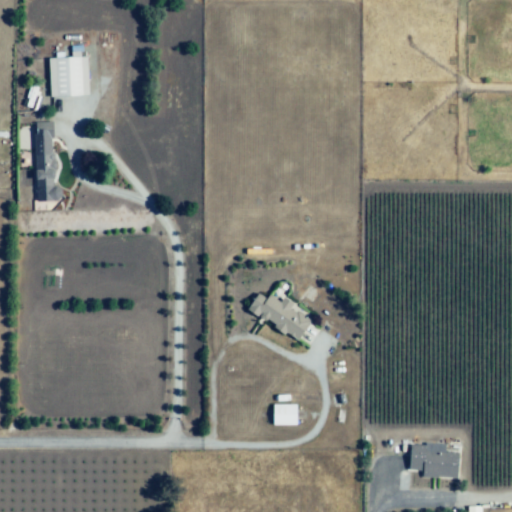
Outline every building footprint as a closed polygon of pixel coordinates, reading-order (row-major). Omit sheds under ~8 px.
[(48,59),(83,57),(84,95),(50,96),(48,59)] [(61,203),(30,204),(27,124),(58,123),(61,203)] [(245,313),(261,285),(316,318),(300,345),(245,313)] [(271,404),(296,404),(296,424),(271,424),(271,404)] [(410,471),(414,436),(458,442),(453,476),(410,471)]
